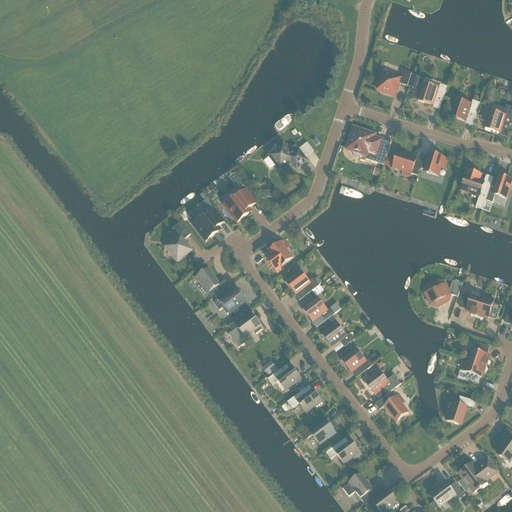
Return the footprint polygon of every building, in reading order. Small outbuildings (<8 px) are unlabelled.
[(407,87),(407,88),(412,74),(411,74),(405,72),(402,80),(383,73),(378,90),(395,96),(398,84),(407,87)] [(413,75),(409,87),(416,89),(419,77),(413,75)] [(424,84),(418,102),(434,107),(437,97),(443,100),(447,87),(440,85),(439,89),(424,84)] [(457,100),(451,118),(466,123),(469,114),(476,116),(480,104),(473,101),(472,105),(457,100)] [(510,127),(511,121),(511,108),(507,106),(503,115),(491,111),(485,129),(500,134),(504,125),(510,127)] [(353,128),(346,150),(353,152),(354,155),(356,157),(359,157),(361,155),(368,157),(367,160),(384,166),(384,165),(387,156),(391,143),(383,140),(382,142),(374,140),(375,135),(353,128)] [(296,170),(307,161),(295,145),(288,151),(284,145),(269,156),(280,170),(291,162),(296,170)] [(420,169),(425,157),(424,157),(418,154),(415,163),(396,157),(392,168),(403,172),(401,176),(410,178),(412,175),(418,176),(420,169)] [(425,157),(420,169),(427,171),(426,173),(438,177),(442,167),(445,168),(448,159),(432,154),(431,158),(425,155),(424,157),(425,157)] [(238,190),(244,185),(235,174),(229,178),(238,190)] [(493,179),(487,196),(486,201),(493,204),(495,196),(507,200),(510,189),(511,190),(511,180),(501,177),(494,175),(493,179)] [(481,194),(487,196),(493,179),(486,177),(483,185),(465,179),(461,191),(471,194),(470,198),(479,201),(481,194)] [(223,206),(237,223),(249,214),(247,211),(256,204),(245,190),(239,195),(238,194),(230,201),(228,199),(223,203),(225,205),(223,206)] [(192,225),(206,242),(220,231),(218,227),(224,223),(206,199),(206,200),(207,201),(191,213),(197,221),(192,225)] [(192,236),(181,222),(181,223),(174,228),(180,237),(166,247),(177,261),(191,251),(184,241),(191,236),(192,236)] [(274,240),(274,239),(259,250),(264,256),(271,251),(283,266),(293,258),(286,250),(290,247),(284,240),(278,245),(274,240)] [(218,296),(229,287),(225,281),(218,286),(206,271),(196,278),(202,287),(199,289),(205,297),(214,290),(218,295),(217,295),(218,296)] [(313,278),(309,282),(301,271),(285,283),(285,284),(286,283),(296,296),(304,290),(308,295),(320,286),(313,278)] [(335,275),(326,282),(329,287),(339,281),(335,275)] [(430,288),(427,287),(425,295),(427,295),(427,296),(431,303),(430,305),(437,308),(438,305),(439,306),(446,302),(448,302),(450,295),(458,298),(463,285),(453,281),(450,289),(447,291),(445,287),(445,284),(438,282),(437,284),(430,288)] [(218,296),(211,301),(219,311),(222,309),(227,315),(229,314),(232,318),(248,305),(237,291),(231,295),(227,289),(230,288),(229,287),(218,296)] [(471,316),(477,318),(483,297),(472,294),(471,296),(464,294),(459,307),(467,310),(466,313),(471,314),(471,316)] [(494,301),(483,297),(477,318),(482,320),(483,318),(488,320),(489,317),(497,320),(501,306),(494,303),(494,301)] [(337,304),(330,309),(327,311),(318,298),(302,311),(303,310),(313,323),(321,317),(325,322),(341,310),(337,304)] [(251,319),(247,313),(228,328),(229,328),(229,327),(233,332),(229,335),(239,349),(248,342),(246,339),(254,332),(257,336),(264,330),(254,317),(251,319)] [(322,337),(323,336),(332,348),(340,342),(344,348),(354,340),(350,334),(347,336),(337,324),(321,336),(322,337)] [(470,350),(466,361),(487,368),(489,362),(487,361),(489,356),(486,355),(489,347),(475,343),(472,350),(470,350)] [(342,361),(352,374),(359,368),(364,373),(374,365),(369,359),(366,362),(357,349),(341,362),(342,361)] [(375,354),(369,359),(372,362),(378,358),(375,354)] [(487,368),(466,361),(463,372),(465,373),(463,380),(476,385),(479,377),(482,378),(483,373),(485,373),(487,368)] [(276,369),(271,362),(263,368),(268,375),(276,369)] [(296,388),(304,383),(294,369),(291,372),(287,366),(268,380),(272,386),(278,382),(285,391),(294,385),(296,388)] [(394,376),(387,381),(380,372),(364,384),(365,384),(366,384),(375,396),(383,390),(387,396),(401,385),(394,376)] [(317,410),(324,405),(314,392),(309,387),(287,403),(292,409),(299,404),(306,414),(314,407),(317,410)] [(387,396),(375,405),(380,411),(387,405),(399,421),(409,413),(402,404),(405,402),(400,395),(390,402),(386,397),(387,396)] [(475,403),(460,398),(457,404),(449,401),(446,410),(450,411),(447,422),(458,426),(464,407),(473,410),(475,403)] [(331,442),(338,437),(328,423),(325,426),(321,420),(300,436),(305,442),(313,436),(320,445),(328,439),(331,442)] [(511,432),(507,429),(503,435),(510,441),(499,456),(509,464),(511,459),(511,432)] [(346,440),(326,454),(331,460),(337,456),(344,465),(353,458),(355,461),(363,456),(353,443),(350,445),(346,440)] [(498,473),(488,460),(479,467),(480,468),(477,471),(472,464),(459,474),(474,494),(487,484),(486,482),(498,473)] [(361,500),(365,505),(384,490),(383,491),(379,485),(370,492),(359,476),(348,484),(349,484),(342,489),(348,497),(352,495),(357,502),(361,500)] [(465,496),(455,483),(450,488),(447,483),(430,496),(435,502),(439,507),(439,508),(456,496),(459,501),(465,496)] [(384,490),(365,505),(369,511),(375,506),(379,511),(387,511),(391,509),(393,511),(401,507),(391,494),(388,496),(384,490)] [(467,498),(462,502),(466,507),(471,503),(467,498)]
